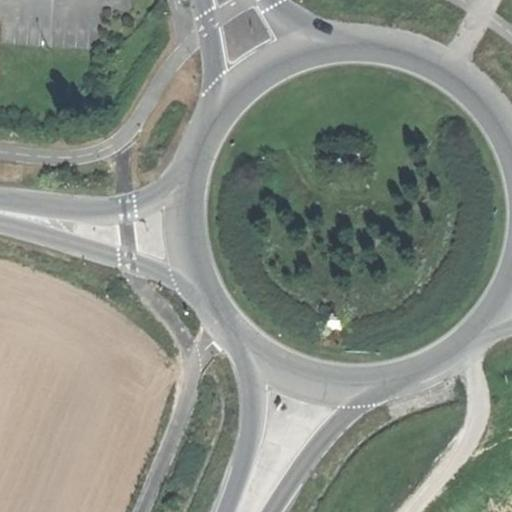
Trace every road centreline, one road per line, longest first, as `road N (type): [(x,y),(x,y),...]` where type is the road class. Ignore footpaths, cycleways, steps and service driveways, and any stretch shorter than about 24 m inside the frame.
road 1 (secondary): [(511,142),(477,93),(417,55),(346,44),(310,50)]
road 2 (secondary): [(0,220),(201,290)]
road 3 (secondary): [(189,173),(145,204),(114,212),(0,208)]
road 4 (track): [(459,354),(472,371),(477,410),(452,461),(408,511)]
road 5 (trunk): [(248,350),(251,418),(220,511)]
road 6 (trunk): [(272,511),(310,452),(377,387)]
road 7 (track): [(144,511),(200,358)]
road 8 (secondary): [(248,350),(287,374),(377,387)]
road 9 (secondary): [(377,387),(420,376),(491,323)]
